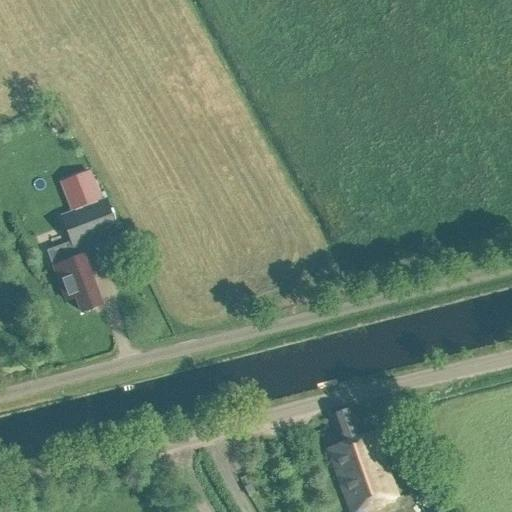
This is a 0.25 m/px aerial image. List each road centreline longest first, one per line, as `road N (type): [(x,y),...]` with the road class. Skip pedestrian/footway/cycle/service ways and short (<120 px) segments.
road 1 (unclassified): [(0,489),(511,359)]
road 2 (unclassified): [(0,394),(511,266)]
